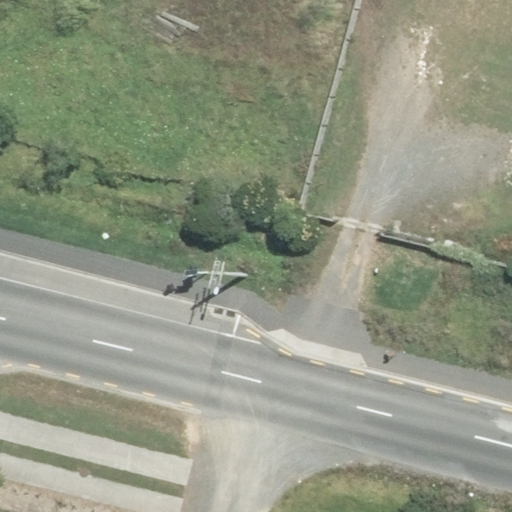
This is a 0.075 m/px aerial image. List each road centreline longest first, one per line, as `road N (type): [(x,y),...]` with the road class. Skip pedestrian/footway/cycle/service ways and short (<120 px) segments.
road 1 (tertiary): [(0,314),(511,438)]
road 2 (track): [(267,511),(293,383)]
